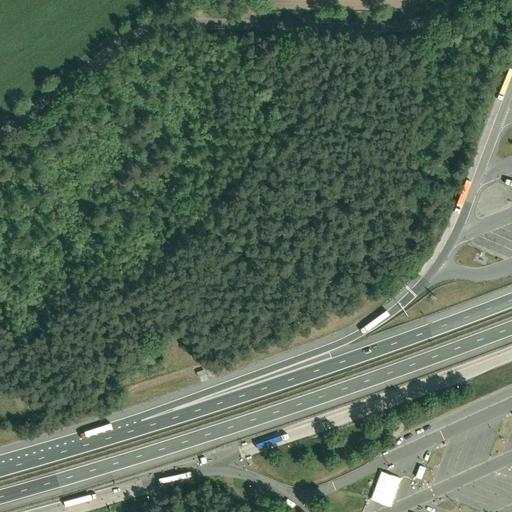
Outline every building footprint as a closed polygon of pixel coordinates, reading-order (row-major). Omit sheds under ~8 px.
[(494,97),(503,99),(509,72),(501,70),(494,97)] [(484,437),(477,435),(468,460),(475,463),(478,455),(484,457),(493,431),(487,429),(484,437)] [(417,484),(427,455),(420,452),(409,481),(417,484)] [(444,468),(448,456),(440,454),(437,466),(444,468)] [(132,489),(105,493),(106,500),(120,498),(120,495),(132,493),(132,489)] [(446,494),(444,499),(480,511),(482,505),(446,494)] [(393,511),(408,511),(423,505),(420,499),(393,511)]
